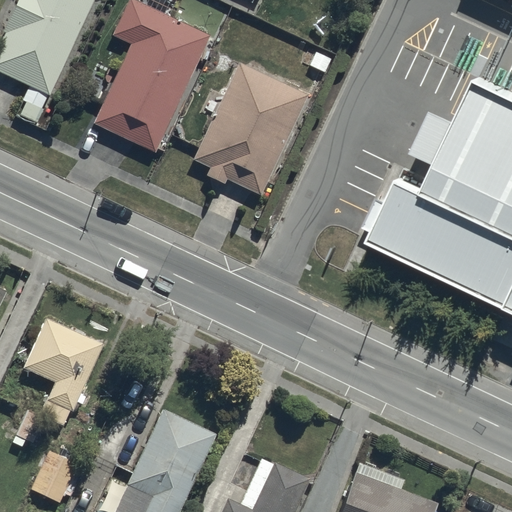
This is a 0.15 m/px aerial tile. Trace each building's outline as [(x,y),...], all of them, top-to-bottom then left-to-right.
[(24,105),(18,118),(35,126),(95,0),(18,0),(3,34),(4,35),(0,44),(0,75),(28,89),(21,103),(24,105)] [(209,40),(129,1),(111,40),(129,48),(92,127),(154,157),(209,40)] [(306,99),(237,67),(191,163),(209,172),(206,178),(224,187),(226,183),(258,198),(306,99)] [(511,91),(476,74),(422,185),(405,177),(377,234),(511,299),(511,91)] [(102,347),(44,322),(22,372),(52,385),(38,418),(26,413),(15,438),(31,445),(41,421),(62,430),(68,416),(71,417),(75,407),(80,409),(83,401),(79,399),(102,347)] [(179,511),(214,438),(161,414),(115,511),(179,511)] [(47,455),(29,493),(58,506),(62,497),(69,500),(82,472),(47,455)] [(226,503),(221,511),(293,511),(308,482),(261,461),(239,509),(226,503)] [(358,466),(340,511),(434,511),(436,508),(399,493),(403,484),(358,466)]
